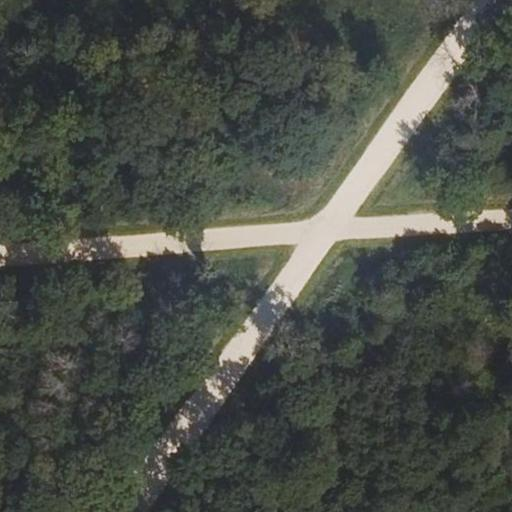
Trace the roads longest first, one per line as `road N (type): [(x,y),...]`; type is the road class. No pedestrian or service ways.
road 1 (track): [(500,0),(139,511)]
road 2 (track): [(511,240),(0,276)]
